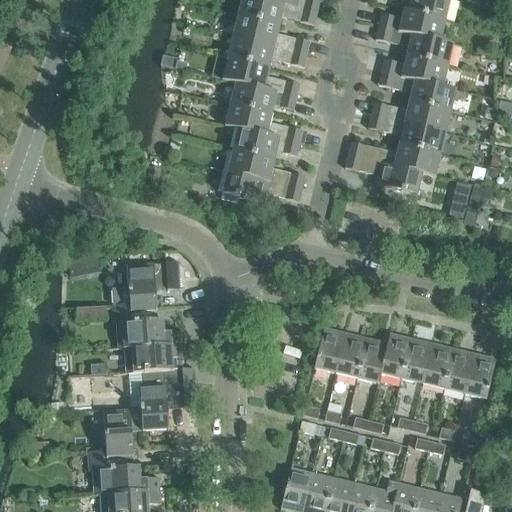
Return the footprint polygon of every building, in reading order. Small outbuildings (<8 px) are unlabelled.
[(257,0),(240,0),(237,18),(278,28),(280,19),(313,27),(316,14),(257,0)] [(257,0),(316,14),(319,1),(313,0),(257,0)] [(402,13),(445,23),(451,1),(448,0),(387,0),(404,4),(402,13)] [(378,30),(453,48),(453,47),(440,44),(445,23),(402,13),(400,22),(381,17),(378,30)] [(237,18),(231,39),(306,57),(309,45),(276,37),(278,28),(237,18)] [(404,59),(448,70),(453,48),(378,30),(375,42),(407,50),(404,59)] [(231,39),(226,61),(268,71),(270,62),(303,70),(306,57),(231,39)] [(380,76),(455,94),(455,93),(443,90),(448,70),(404,59),(402,68),(383,63),(380,76)] [(226,61),(221,82),(295,100),(298,87),(266,80),(268,71),(226,61)] [(177,64),(175,72),(183,73),(185,66),(177,64)] [(407,105),(450,116),(455,94),(380,76),(377,89),(409,97),(407,105)] [(234,86),(229,106),(272,117),(274,108),(292,113),(295,100),(221,82),(221,83),(234,86)] [(511,106),(499,103),(495,123),(509,126),(511,112),(511,106)] [(369,119),(445,137),(450,116),(407,105),(405,114),(372,106),(369,119)] [(229,106),(224,128),(299,146),(302,133),(270,125),(272,117),(229,106)] [(493,123),(496,113),(487,110),(484,121),(493,123)] [(396,149),(439,159),(445,137),(369,119),(366,132),(398,140),(396,149)] [(236,132),(231,153),(274,163),(276,154),(295,159),(299,146),(224,128),(223,129),(236,132)] [(347,158),(434,180),(439,159),(396,149),(394,157),(349,146),(347,158)] [(231,153),(226,174),(300,191),(303,179),(272,171),(274,163),(231,153)] [(496,171),(499,159),(492,157),(489,169),(496,171)] [(434,180),(347,158),(344,171),(376,178),(374,187),(416,198),(421,177),(434,180)] [(149,169),(147,182),(155,183),(157,170),(149,169)] [(487,171),(485,180),(493,181),(494,173),(487,171)] [(300,191),(226,174),(221,196),(264,206),(266,196),(297,204),(300,191)] [(449,218),(462,221),(470,189),(457,186),(449,218)] [(471,189),(467,207),(486,212),(490,193),(471,189)] [(472,244),(462,241),(460,251),(470,253),(472,244)] [(126,307),(127,325),(133,325),(133,314),(156,312),(156,314),(155,287),(166,287),(167,293),(180,292),(178,264),(166,265),(166,267),(154,267),(154,265),(128,267),(129,289),(128,289),(128,295),(130,295),(130,307),(126,307)] [(112,308),(113,327),(118,327),(119,347),(119,351),(183,347),(184,347),(184,342),(183,334),(170,335),(170,337),(164,337),(163,322),(162,313),(156,314),(156,312),(133,314),(133,325),(127,325),(126,307),(112,308)] [(76,321),(86,320),(86,310),(75,311),(76,321)] [(314,372),(335,377),(345,336),(324,330),(314,372)] [(335,377),(356,382),(366,341),(345,336),(335,377)] [(379,377),(400,382),(410,341),(389,336),(379,377)] [(366,341),(356,382),(377,387),(386,346),(366,341)] [(400,382),(421,387),(431,346),(410,341),(400,382)] [(421,387),(442,392),(452,351),(431,346),(421,387)] [(195,384),(194,371),(182,372),(181,360),(184,360),(184,359),(182,359),(181,354),(184,354),(183,347),(119,351),(119,352),(126,352),(127,376),(164,374),(165,386),(182,385),(195,384)] [(442,392),(463,398),(473,356),(452,351),(442,392)] [(473,356),(463,398),(484,403),(494,361),(473,356)] [(195,384),(182,385),(165,386),(164,374),(127,376),(127,377),(142,376),(143,387),(140,387),(141,409),(139,409),(139,412),(140,412),(142,433),(169,431),(168,412),(197,410),(195,384)] [(125,402),(115,402),(115,404),(115,412),(125,412),(125,402)] [(103,404),(103,413),(104,413),(115,412),(115,404),(103,404)] [(61,406),(49,407),(49,416),(62,415),(61,406)] [(302,418),(317,422),(319,412),(305,408),(302,418)] [(104,413),(105,425),(105,435),(104,436),(105,441),(106,441),(106,453),(102,453),(103,472),(133,470),(133,469),(131,434),(142,433),(140,412),(139,412),(130,413),(130,411),(104,413)] [(322,424),(336,428),(339,417),(324,414),(322,424)] [(365,435),(367,424),(353,421),(350,431),(365,435)] [(409,435),(412,425),(396,421),(394,431),(409,435)] [(299,434),(313,438),(316,427),(301,424),(299,434)] [(365,435),(378,438),(380,427),(367,424),(365,435)] [(409,435),(423,438),(425,428),(412,425),(409,435)] [(325,441),(341,445),(343,435),(328,431),(325,441)] [(436,441),(452,445),(454,435),(439,431),(436,441)] [(483,445),(494,447),(497,433),(486,431),(483,445)] [(341,445),(353,448),(356,438),(343,435),(341,445)] [(460,446),(475,449),(477,439),(463,436),(460,446)] [(383,455),(385,445),(370,442),(368,452),(383,455)] [(427,456),(430,445),(414,442),(412,453),(427,456)] [(383,455),(395,458),(397,449),(385,445),(383,455)] [(427,456),(441,459),(443,449),(430,445),(427,456)] [(456,461),(471,465),(473,455),(459,451),(456,461)] [(88,454),(89,465),(89,474),(94,473),(96,498),(159,494),(159,481),(148,481),(149,483),(139,484),(138,469),(133,469),(133,470),(103,472),(102,453),(88,454)] [(280,511),(282,511),(302,511),(312,475),(290,470),(280,511)] [(302,511),(324,511),(333,480),(312,475),(302,511)] [(324,511),(346,511),(353,485),(333,480),(324,511)] [(390,511),(398,485),(388,483),(385,493),(374,490),(368,511),(390,511)] [(346,511),(368,511),(374,490),(353,485),(346,511)] [(413,511),(418,490),(398,485),(390,511),(413,511)] [(435,511),(439,495),(418,490),(413,511),(435,511)] [(439,495),(435,511),(480,511),(484,496),(469,492),(466,502),(439,495)] [(101,498),(102,502),(102,511),(147,511),(147,507),(160,507),(159,494),(96,498),(96,499),(101,498)]
